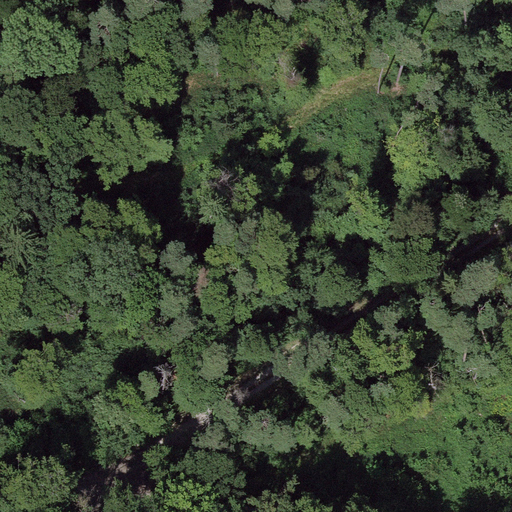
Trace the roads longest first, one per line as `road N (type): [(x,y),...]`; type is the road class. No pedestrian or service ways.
road 1 (track): [(511,221),(189,423),(99,496)]
road 2 (unclassified): [(245,511),(0,487)]
